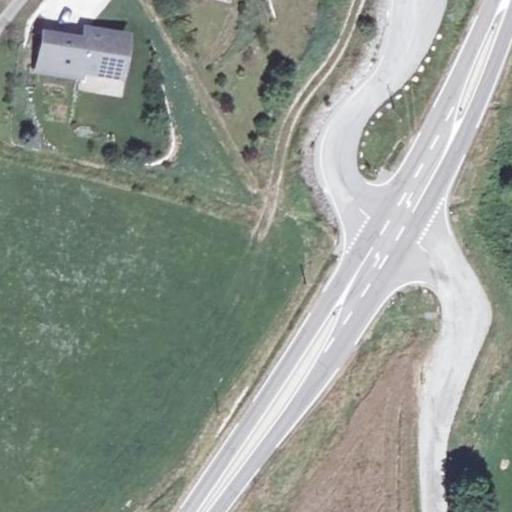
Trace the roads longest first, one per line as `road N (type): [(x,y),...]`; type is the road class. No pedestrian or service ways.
road 1 (secondary): [(390,237),(207,511)]
road 2 (unclassified): [(390,237),(431,253),(465,282),(467,327),(435,440),(436,511)]
road 3 (residential): [(410,0),(396,67),(349,119),(335,161),(343,183),(390,237)]
road 4 (secondary): [(510,0),(465,107),(390,237)]
road 5 (track): [(358,0),(340,53),(295,116),(258,242)]
